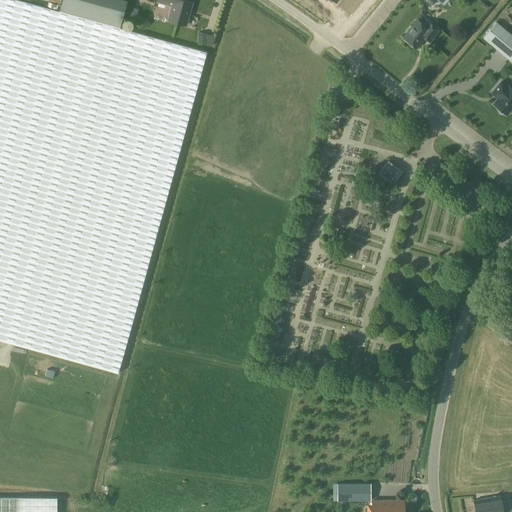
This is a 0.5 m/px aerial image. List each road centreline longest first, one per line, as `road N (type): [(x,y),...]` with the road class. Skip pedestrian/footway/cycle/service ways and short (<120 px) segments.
road 1 (unclassified): [(511,181),(270,0)]
road 2 (unclassified): [(433,487),(438,421),(460,327),(479,278),(511,235)]
